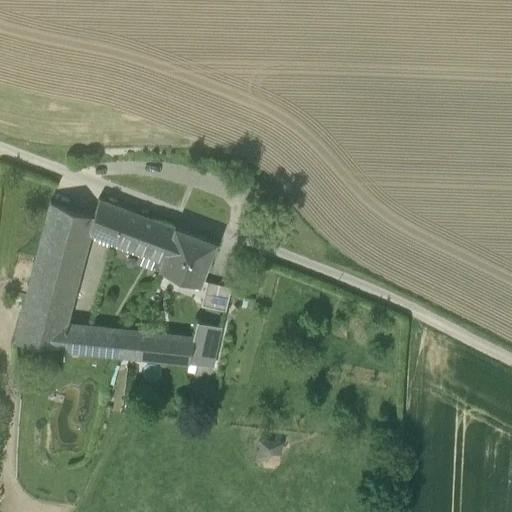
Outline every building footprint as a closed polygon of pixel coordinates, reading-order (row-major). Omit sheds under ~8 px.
[(90,234),(156,259),(163,261),(174,234),(176,229),(176,228),(99,199),(99,201),(94,217),(88,233),(90,234)] [(14,343),(61,347),(66,325),(90,234),(88,233),(94,217),(50,203),(14,343)] [(176,229),(174,234),(214,249),(215,244),(176,229)] [(200,285),(214,249),(174,234),(163,261),(160,270),(200,285)] [(160,270),(163,261),(156,259),(154,267),(160,270)] [(201,306),(226,312),(231,288),(207,282),(201,306)] [(199,323),(195,339),(189,363),(212,368),(221,328),(199,323)] [(189,365),(189,363),(195,339),(66,325),(61,347),(65,348),(65,352),(189,365)]
